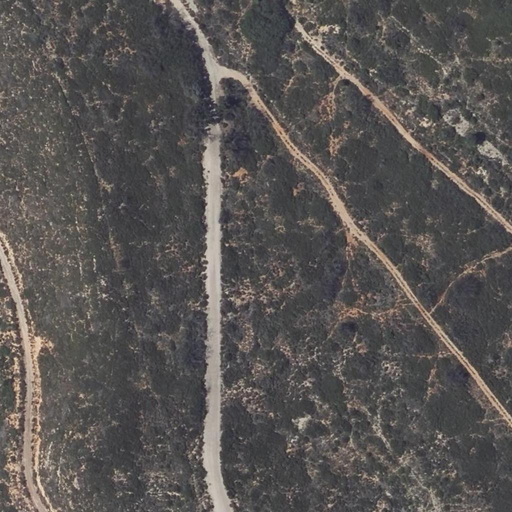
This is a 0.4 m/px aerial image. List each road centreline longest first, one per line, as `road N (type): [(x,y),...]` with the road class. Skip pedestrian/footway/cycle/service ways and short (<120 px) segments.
road 1 (track): [(174,0),(511,425)]
road 2 (track): [(212,51),(222,511)]
road 3 (track): [(511,229),(266,0)]
road 4 (track): [(49,511),(28,463),(16,304),(0,248)]
